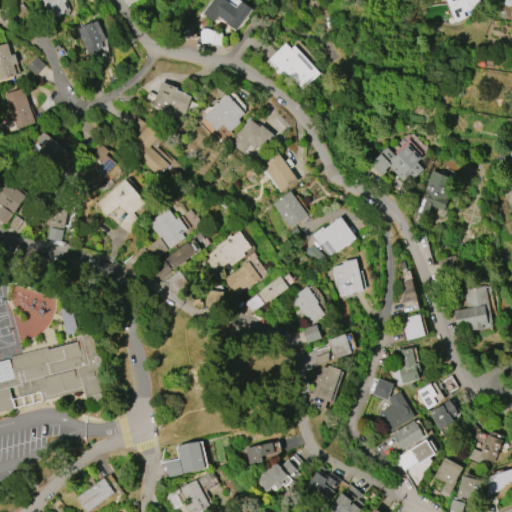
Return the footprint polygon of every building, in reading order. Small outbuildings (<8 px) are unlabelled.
[(62,0),(66,9),(52,15),(49,8),(46,9),(42,0),(62,0)] [(454,21),(445,0),(479,0),(481,5),(463,12),(465,17),(454,21)] [(252,9),(241,24),(234,19),(231,22),(219,14),(227,3),(236,10),(242,1),(252,9)] [(93,22),(103,41),(86,49),(76,30),(93,22)] [(0,44),(7,42),(11,55),(15,54),(17,63),(14,64),(17,75),(0,79),(0,44)] [(294,45),(319,73),(301,89),(286,72),(280,78),(265,61),(286,43),(290,48),(294,45)] [(35,76),(25,67),(36,56),(45,64),(35,76)] [(152,105),(161,81),(177,88),(176,90),(191,96),(184,114),(171,108),(170,112),(152,105)] [(34,123),(14,129),(4,94),(24,88),(34,123)] [(203,116),(227,94),(244,113),(238,119),(239,122),(228,132),(222,125),(215,131),(203,116)] [(231,143),(250,119),(260,127),(261,125),(274,135),(262,150),(257,146),(255,149),(249,144),(243,152),(231,143)] [(165,162),(154,174),(126,148),(149,124),(160,135),(149,146),(165,162)] [(43,132),(72,156),(69,159),(73,163),(63,175),(36,153),(41,148),(34,142),(43,132)] [(408,143),(422,158),(417,162),(423,169),(409,183),(404,178),(401,180),(388,166),(385,170),(386,171),(381,177),(369,164),(386,147),(395,156),(408,143)] [(77,173),(101,144),(109,150),(105,155),(116,164),(95,188),(77,173)] [(282,194),(262,166),(279,154),(299,181),(282,194)] [(432,170),(455,179),(443,210),(436,208),(435,211),(430,209),(429,214),(422,211),(421,214),(416,212),(432,170)] [(5,224),(0,220),(0,181),(2,179),(25,196),(5,224)] [(94,204),(124,179),(143,203),(132,212),(138,220),(129,235),(118,225),(127,214),(120,204),(104,217),(94,204)] [(290,229),(272,204),(291,191),(309,216),(290,229)] [(16,213),(27,199),(42,211),(32,225),(16,213)] [(63,229),(44,225),(49,202),(68,206),(63,229)] [(178,216),(187,229),(181,233),(184,237),(170,248),(149,219),(166,207),(175,219),(178,216)] [(23,220),(15,231),(8,225),(16,215),(23,220)] [(341,217),(356,238),(336,252),(327,240),(319,245),(311,235),(322,227),(324,229),(341,217)] [(60,242),(44,238),(47,226),(63,229),(60,242)] [(238,231),(250,247),(242,253),(244,256),(230,266),(227,262),(213,272),(205,260),(208,258),(206,255),(216,248),(214,246),(229,235),(230,237),(238,231)] [(159,237),(167,249),(139,271),(134,265),(127,262),(159,237)] [(172,270),(164,259),(187,242),(195,253),(172,270)] [(454,255),(460,277),(443,281),(438,262),(439,259),(454,255)] [(363,290),(338,295),(332,267),(342,265),(342,262),(356,258),(363,290)] [(247,262),(260,279),(247,289),(245,286),(234,294),(224,280),(247,262)] [(178,271),(187,283),(175,293),(166,280),(178,271)] [(243,304),(280,276),(288,287),(263,306),(262,304),(256,309),(243,304)] [(402,282),(411,280),(416,298),(400,303),(403,291),(402,282)] [(485,285),(492,327),(468,331),(467,327),(457,329),(453,310),(466,308),(462,290),(485,285)] [(306,286),(318,302),(316,303),(325,315),(310,325),(297,306),(295,307),(289,299),(306,286)] [(206,289),(223,292),(221,309),(204,306),(206,289)] [(420,314),(425,335),(406,340),(403,330),(407,317),(420,314)] [(321,338),(307,343),(303,329),(317,324),(321,338)] [(9,357),(45,348),(46,350),(77,342),(77,340),(81,339),(80,336),(91,333),(97,356),(100,357),(101,361),(99,363),(107,394),(101,396),(101,398),(99,400),(96,401),(93,400),(93,398),(85,401),(83,390),(43,401),(40,390),(19,396),(16,386),(8,388),(14,408),(0,411),(0,382),(14,379),(9,357)] [(345,334),(352,353),(333,360),(327,340),(328,340),(345,334)] [(419,379),(402,384),(395,360),(399,359),(397,351),(411,347),(415,363),(418,363),(421,371),(417,372),(419,379)] [(341,369),(330,402),(316,397),(319,387),(315,386),(322,366),(332,369),(333,367),(341,369)] [(446,394),(439,382),(450,376),(457,388),(446,394)] [(393,384),(387,400),(371,394),(378,378),(393,384)] [(430,384),(440,400),(427,409),(416,392),(430,384)] [(399,392),(414,417),(389,432),(381,424),(379,413),(391,406),(388,399),(399,392)] [(439,430),(428,412),(449,400),(457,413),(453,416),(455,420),(439,430)] [(392,434),(414,421),(424,437),(402,450),(392,434)] [(501,440),(489,467),(466,457),(470,448),(479,453),(487,434),(501,440)] [(396,458),(426,439),(435,454),(417,465),(416,462),(403,470),(396,458)] [(199,442),(205,469),(183,473),(180,459),(177,446),(199,442)] [(248,464),(245,448),(272,443),(274,453),(260,456),(262,462),(248,464)] [(444,457),(463,467),(449,493),(440,487),(443,481),(434,476),(444,457)] [(183,473),(168,477),(165,463),(180,459),(183,473)] [(287,460),(297,470),(279,487),(275,483),(265,492),(255,481),(260,476),(258,475),(264,469),(266,471),(274,462),(279,468),(287,460)] [(511,468),(511,480),(510,482),(506,487),(489,496),(484,476),(511,468)] [(186,502),(179,488),(212,471),(219,484),(202,492),(209,506),(197,511),(192,511),(191,510),(188,511),(183,503),(186,502)] [(316,471),(326,479),(323,483),(334,491),(325,504),(303,487),(310,478),(311,478),(316,471)] [(462,475),(485,482),(479,501),(461,496),(460,499),(456,498),(457,496),(456,496),(462,475)] [(114,493),(86,511),(76,498),(104,478),(114,493)] [(359,511),(362,509),(341,492),(325,511),(359,511)] [(451,499),(464,503),(461,511),(457,511),(448,509),(451,499)]
